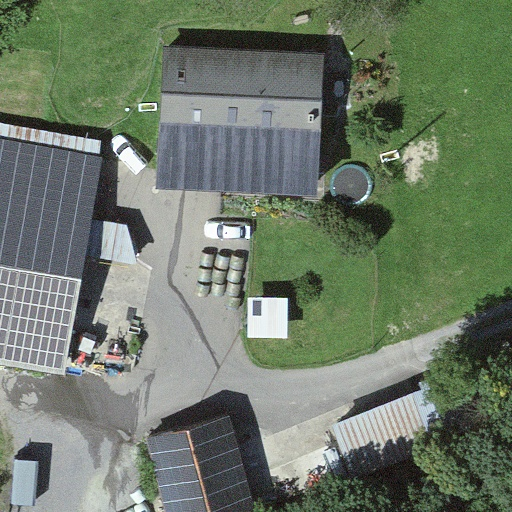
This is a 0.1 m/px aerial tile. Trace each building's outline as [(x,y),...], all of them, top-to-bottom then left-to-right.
[(324,59),(176,58),(175,184),(323,185),(324,59)] [(0,357),(58,366),(91,160),(0,144),(0,357)] [(433,384),(335,424),(356,475),(454,434),(433,384)] [(228,418),(154,435),(171,511),(245,511),(249,511),(228,418)] [(83,467),(93,511),(146,511),(135,456),(83,467)]
